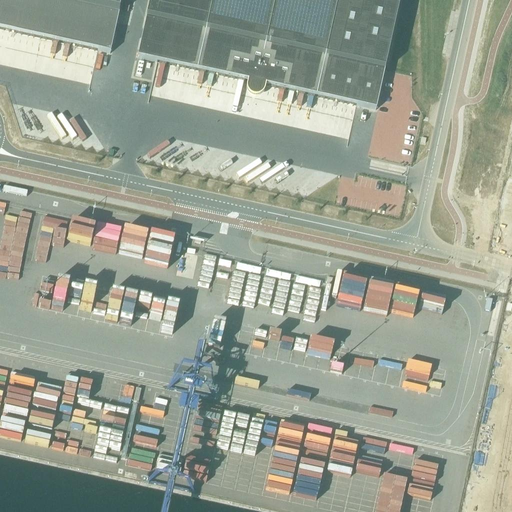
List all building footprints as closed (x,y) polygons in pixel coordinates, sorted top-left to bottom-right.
[(0,0),(0,29),(6,31),(12,32),(18,34),(31,37),(43,39),(55,42),(67,45),(72,46),(80,47),(92,50),(97,51),(110,54),(121,0),(0,0)] [(399,0),(149,0),(137,58),(157,63),(162,64),(172,66),(177,67),(182,68),(192,70),(201,72),(211,75),(216,76),(220,77),(230,79),(240,81),(247,82),(246,85),(246,89),(246,92),(247,94),(249,97),(253,99),(257,99),(260,97),(262,95),(264,93),(265,88),(265,86),(272,88),(281,90),(291,92),(296,93),(301,94),(311,96),(321,99),(330,101),(335,102),(340,103),(350,105),(355,106),(375,111),(384,71),(399,0)] [(1,255),(26,259),(32,211),(20,209),(20,213),(7,211),(1,255)] [(144,258),(168,263),(174,239),(136,231),(135,234),(122,231),(123,226),(85,218),(84,222),(57,216),(53,236),(66,239),(65,244),(90,250),(93,236),(107,239),(104,253),(116,255),(118,247),(145,252),(144,258)] [(363,294),(367,281),(344,274),(340,288),(363,294)] [(52,303),(76,308),(79,292),(80,292),(81,285),(56,280),(52,303)] [(118,305),(121,290),(96,284),(90,312),(116,318),(117,315),(127,317),(129,308),(118,305)] [(444,299),(419,293),(419,295),(394,289),(390,303),(440,314),(444,299)] [(170,312),(172,302),(160,300),(158,310),(170,312)] [(221,321),(218,331),(242,336),(244,327),(221,321)] [(246,330),(241,350),(264,357),(270,336),(246,330)] [(352,338),(351,352),(375,355),(376,340),(352,338)] [(297,340),(292,362),(316,368),(321,345),(297,340)] [(346,356),(349,346),(325,340),(322,350),(346,356)] [(427,373),(431,354),(419,351),(417,356),(404,353),(400,371),(414,374),(414,371),(427,373)] [(133,398),(134,386),(123,386),(123,395),(128,395),(128,398),(133,398)] [(365,411),(366,401),(342,399),(341,409),(365,411)] [(220,414),(222,406),(200,403),(199,411),(220,414)] [(392,416),(393,406),(369,405),(369,415),(392,416)]
